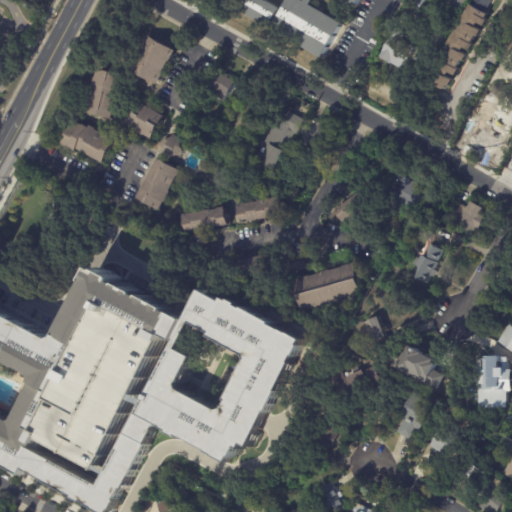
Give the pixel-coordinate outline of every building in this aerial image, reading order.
[(267,0),(278,6),(282,9),(272,28),(234,7),(238,0),(267,0)] [(303,0),(305,1),(305,0),(313,0),(311,4),(345,23),(326,57),(273,28),(288,0),(303,0)] [(362,0),(358,8),(353,5),(351,9),(343,5),(346,1),(344,0),(362,0)] [(411,0),(426,0),(420,11),(409,4),(411,0)] [(492,0),(485,13),(489,16),(487,20),(489,22),(486,27),(480,23),(477,29),(483,32),(480,38),(477,37),(473,45),(475,46),(471,52),(466,49),(463,53),(469,57),(466,63),(463,62),(458,70),(461,71),(458,77),(452,73),(449,78),(455,82),(452,89),(449,87),(447,91),(428,80),(473,0),(492,0)] [(466,0),(462,8),(449,0),(466,0)] [(413,62),(408,71),(382,56),(392,40),(389,38),(399,22),(412,30),(401,48),(416,57),(413,62)] [(152,80),(148,78),(147,79),(142,77),(143,75),(132,69),(150,35),(179,51),(173,62),(172,61),(166,74),(161,85),(152,80)] [(501,92),(496,79),(505,76),(503,69),(511,66),(511,92),(511,89),(501,92)] [(123,75),(113,119),(87,113),(89,106),(90,106),(94,89),(93,89),(96,77),(97,78),(99,69),(123,74),(123,75)] [(229,96),(211,86),(219,72),(237,82),(229,96)] [(160,113),(167,116),(154,139),(147,135),(146,136),(135,130),(136,129),(128,125),(140,102),(160,113)] [(236,128),(251,102),(268,112),(259,126),(251,122),(244,133),(236,128)] [(292,122),(279,147),(285,151),(275,171),(262,164),(270,147),(264,144),(279,115),(292,122)] [(105,163),(79,149),(77,152),(64,144),(76,120),(90,128),(90,125),(96,128),(96,129),(111,137),(112,137),(117,140),(105,163)] [(315,122),(324,127),(322,131),(331,136),(323,151),(299,138),(305,126),(310,128),(314,121),(315,122)] [(215,138),(220,131),(226,134),(221,142),(215,138)] [(181,145),(183,149),(179,156),(172,157),(171,159),(162,154),(163,152),(161,146),(160,145),(164,138),(165,139),(172,138),(173,134),(181,139),(180,142),(181,145)] [(174,166),(182,170),(178,177),(178,176),(170,191),(170,192),(164,203),(163,203),(159,210),(136,198),(158,158),(174,166)] [(419,187),(418,189),(426,193),(421,204),(410,199),(413,192),(409,190),(413,182),(420,185),(419,187)] [(350,226),(348,223),(346,224),(340,216),(342,214),(339,210),(361,194),(372,210),(350,226)] [(278,217),(241,223),(240,217),(239,217),(238,212),(239,212),(238,205),(245,204),(246,205),(260,202),(259,201),(268,200),(274,200),(274,199),(279,198),(280,198),(284,216),(278,217)] [(457,202),(469,208),(472,201),(488,209),(484,217),(486,218),(481,230),(477,228),(473,235),(437,217),(439,212),(447,216),(454,200),(457,202)] [(228,224),(228,225),(185,233),(182,215),(191,213),(191,214),(204,212),(204,211),(211,210),(211,211),(218,210),(218,209),(225,207),(228,224)] [(447,249),(449,251),(447,256),(445,260),(444,260),(442,263),(444,263),(439,270),(441,271),(438,276),(436,275),(431,284),(416,274),(421,267),(416,264),(420,257),(425,261),(436,243),(447,249)] [(0,254),(1,255),(0,256),(0,306),(57,338),(62,338),(100,267),(192,318),(179,340),(171,334),(106,300),(34,437),(30,445),(18,472),(0,462),(0,254)] [(241,261),(272,255),(276,273),(263,276),(262,275),(252,277),(252,278),(244,279),(241,261)] [(298,263),(307,261),(309,270),(300,271),(298,263)] [(371,295),(309,313),(300,281),(308,279),(308,278),(316,276),(317,277),(329,274),(329,273),(337,270),(337,271),(351,268),(351,267),(363,263),(371,295)] [(179,340),(192,318),(208,288),(309,339),(252,447),(246,444),(243,449),(240,447),(234,457),(232,457),(230,463),(210,452),(211,450),(187,437),(186,438),(181,435),(180,437),(172,433),(173,431),(167,428),(167,426),(165,425),(182,386),(183,389),(222,410),(227,409),(229,406),(230,406),(232,401),(230,400),(250,363),(252,360),(251,356),(216,336),(217,333),(197,322),(187,343),(179,340)] [(106,300),(171,334),(135,401),(100,464),(97,470),(34,437),(106,300)] [(511,348),(503,342),(511,328),(511,324),(504,320),(508,315),(511,317),(511,348)] [(392,329),(394,336),(391,338),(394,346),(381,351),(371,323),(387,317),(392,329)] [(30,445),(104,484),(111,470),(145,406),(179,340),(187,343),(184,348),(198,356),(182,386),(165,425),(159,426),(113,511),(102,511),(27,469),(23,475),(18,472),(30,445)] [(433,364),(449,373),(440,391),(411,376),(422,358),(433,364)] [(497,365),(500,367),(504,362),(511,367),(511,379),(502,397),(488,388),(496,375),(492,373),(497,365)] [(387,385),(350,399),(344,382),(355,378),(354,377),(383,367),(389,384),(387,385)] [(423,433),(421,432),(417,441),(403,434),(408,423),(404,421),(418,392),(441,402),(426,435),(423,433)] [(341,433),(340,434),(342,436),(335,448),(332,446),(329,451),(318,445),(332,421),(344,428),(341,433)] [(438,461),(442,453),(432,447),(444,426),(466,439),(448,473),(435,467),(438,461)] [(318,457),(316,464),(308,462),(311,452),(319,454),(318,457)] [(504,488),(500,495),(508,501),(500,511),(494,511),(492,510),(490,511),(488,511),(480,506),(482,503),(480,501),(496,479),(506,486),(504,488)] [(333,483),(335,488),(337,487),(348,506),(336,511),(331,511),(319,490),(332,482),(333,483)] [(161,511),(163,510),(161,503),(171,501),(174,510),(168,511),(161,511)]
